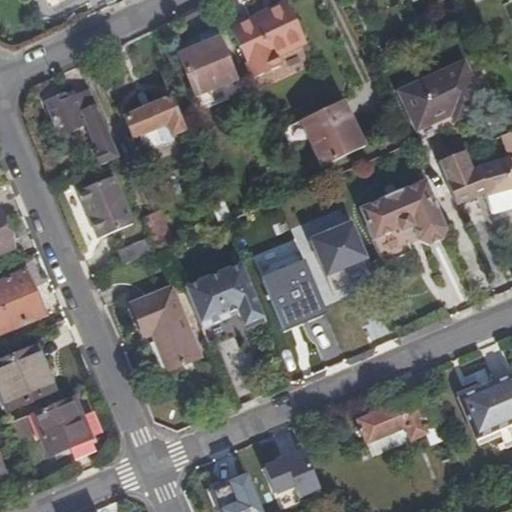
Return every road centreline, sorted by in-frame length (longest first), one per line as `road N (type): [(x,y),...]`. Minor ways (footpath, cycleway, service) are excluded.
road 1 (residential): [(150,466),(511,318)]
road 2 (residential): [(0,115),(150,466)]
road 3 (residential): [(0,80),(171,0)]
road 4 (residential): [(39,511),(150,466)]
